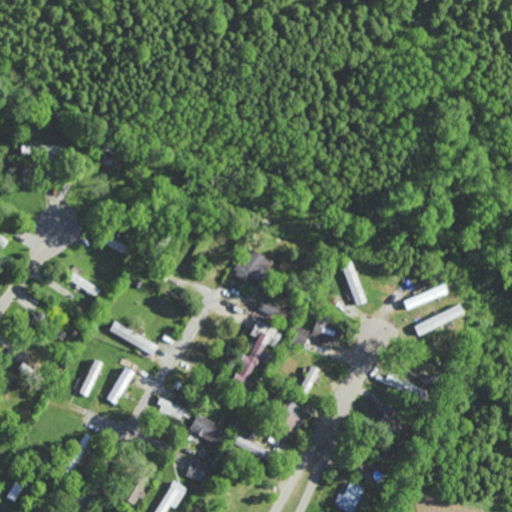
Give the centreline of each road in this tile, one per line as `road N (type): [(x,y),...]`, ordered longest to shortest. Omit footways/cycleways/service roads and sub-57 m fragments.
road 1 (residential): [(81,511),(200,318)]
road 2 (residential): [(278,511),(376,338)]
road 3 (residential): [(301,511),(362,367)]
